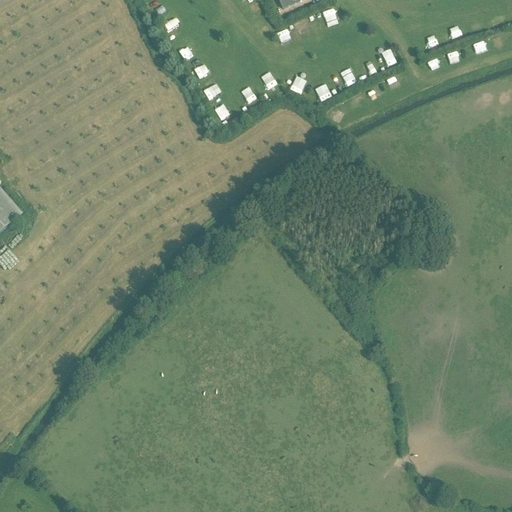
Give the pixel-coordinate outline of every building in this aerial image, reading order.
[(278,0),(283,10),(305,0),(278,0)] [(249,5),(252,11),(259,9),(257,2),(249,5)] [(157,19),(165,13),(158,5),(150,11),(157,19)] [(319,22),(327,18),(322,8),(314,12),(319,22)] [(264,13),(254,19),(259,27),(269,21),(264,13)] [(300,34),(309,30),(303,17),(294,21),(300,34)] [(172,23),(164,28),(170,38),(178,33),(172,23)] [(286,26),(275,30),(279,40),(290,36),(286,26)] [(493,33),(496,43),(503,41),(501,31),(493,33)] [(181,53),(190,47),(183,38),(174,45),(181,53)] [(477,39),(469,42),(473,53),(481,50),(477,39)] [(377,52),(384,66),(393,61),(386,48),(377,52)] [(189,67),(195,76),(205,70),(199,60),(189,67)] [(369,63),(360,69),(365,77),(374,71),(369,63)] [(383,77),(388,85),(397,80),(392,72),(383,77)] [(350,73),(339,76),(343,86),(354,83),(350,73)] [(266,74),(257,80),(263,88),(271,83),(266,74)] [(287,84),(297,92),(304,83),(294,76),(287,84)] [(374,81),(365,85),(371,99),(380,94),(374,81)] [(203,87),(208,96),(217,90),(212,82),(203,87)] [(240,91),(247,100),(256,94),(249,84),(240,91)] [(346,107),(356,102),(351,93),(342,98),(346,107)] [(221,105),(222,115),(232,115),(231,104),(221,105)] [(326,122),(335,122),(336,113),(326,112),(326,122)] [(7,206),(3,205),(0,211),(0,216),(13,221),(18,207),(9,203),(7,206)]
